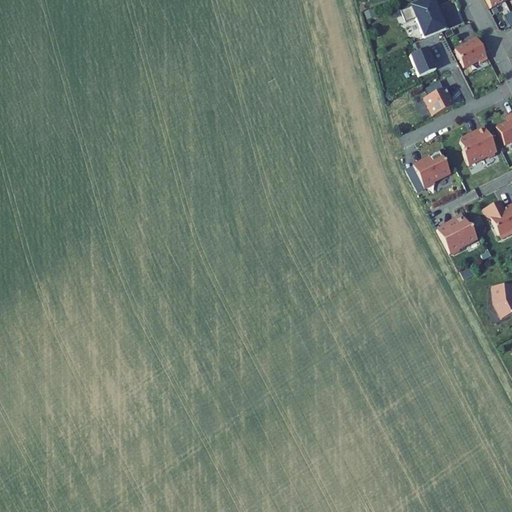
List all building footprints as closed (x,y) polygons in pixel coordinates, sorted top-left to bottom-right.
[(438,13),(432,0),(419,0),(399,8),(404,20),(415,16),(423,36),(441,29),(447,27),(441,12),(438,13)] [(487,57),(475,34),(468,38),(468,40),(454,47),(463,65),(477,58),(479,61),(487,57)] [(426,46),(409,53),(418,74),(435,67),(426,46)] [(422,96),(431,114),(452,104),(444,86),(422,96)] [(511,142),(511,114),(508,116),(510,121),(496,128),(504,147),(511,142)] [(496,153),(484,128),(474,133),(475,135),(467,139),(460,137),(458,144),(461,151),(460,154),(467,168),(485,158),(489,159),(492,158),(494,154),(496,153)] [(447,173),(436,150),(425,155),(427,159),(422,162),(421,160),(410,165),(422,189),(432,184),(431,181),(447,173)] [(503,211),(499,202),(482,210),(487,221),(489,220),(499,240),(510,235),(511,233),(511,232),(511,204),(506,207),(507,209),(503,211)] [(461,217),(454,215),(453,221),(446,225),(445,223),(435,228),(447,252),(450,251),(453,252),(457,250),(457,247),(475,238),(468,225),(464,224),(461,217)] [(493,304),(501,320),(511,315),(511,286),(491,288),(493,304)]
